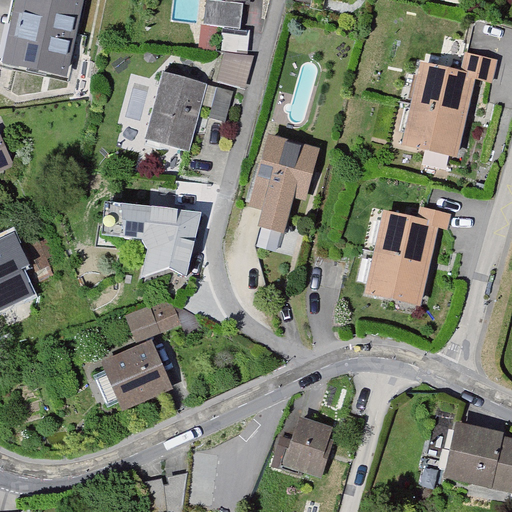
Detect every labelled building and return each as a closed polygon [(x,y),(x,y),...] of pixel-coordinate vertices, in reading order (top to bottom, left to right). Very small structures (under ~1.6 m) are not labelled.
[(85,6),(63,0),(20,0),(0,67),(61,86),(85,6)] [(264,0),(210,0),(209,17),(262,23),(264,0)] [(466,76),(426,65),(406,139),(458,153),(479,77),(491,81),(496,64),(471,57),(466,76)] [(249,68),(225,60),(218,82),(242,90),(249,68)] [(204,84),(167,74),(151,138),(188,148),(204,84)] [(214,89),(208,116),(227,121),(234,94),(214,89)] [(0,129),(0,171),(15,165),(0,129)] [(325,146),(275,131),(252,206),(267,210),(262,227),(285,235),(296,199),(308,203),(325,146)] [(204,215),(104,208),(102,244),(143,248),(148,257),(140,287),(183,296),(204,215)] [(422,226),(391,218),(371,295),(421,308),(438,238),(447,241),(452,220),(426,213),(422,226)] [(0,312),(37,294),(25,269),(31,266),(15,232),(0,239),(0,312)] [(174,305),(136,319),(142,338),(181,324),(174,305)] [(169,388),(149,346),(107,366),(127,408),(169,388)] [(337,424),(299,411),(290,437),(282,434),(272,462),(319,477),(337,424)] [(498,434),(463,425),(449,476),(511,492),(511,443),(496,439),(498,434)] [(143,482),(147,511),(177,511),(191,510),(194,470),(143,482)]
